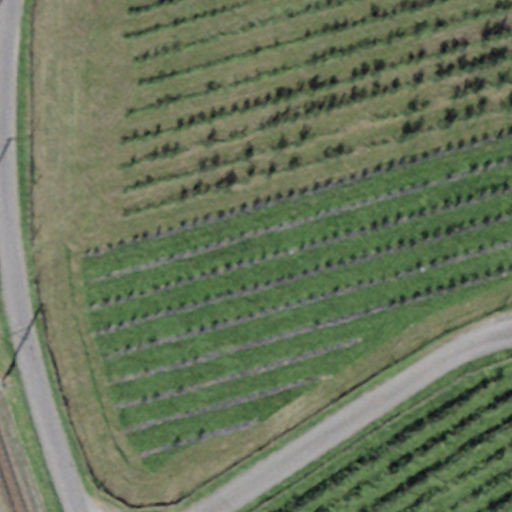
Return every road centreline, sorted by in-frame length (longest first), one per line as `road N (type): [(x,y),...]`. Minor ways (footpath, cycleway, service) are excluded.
road 1 (track): [(83,511),(29,356),(6,181),(15,0)]
road 2 (track): [(199,511),(458,351),(511,346)]
